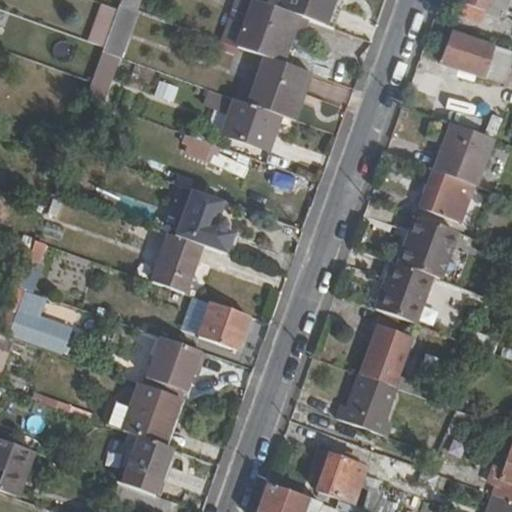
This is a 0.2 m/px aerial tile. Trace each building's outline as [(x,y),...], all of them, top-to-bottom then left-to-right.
[(263,58),(275,62),(291,14),(275,8),(251,0),(233,48),(263,58)] [(291,14),(320,25),(329,0),(277,0),(275,8),(291,14)] [(461,0),(457,13),(479,22),(486,0),(461,0)] [(103,48),(101,53),(116,58),(133,11),(118,6),(117,10),(103,48)] [(493,82),(504,51),(451,31),(439,63),(493,82)] [(278,116),(286,119),(303,72),(275,62),(263,58),(247,105),(278,116)] [(264,152),(278,116),(247,105),(232,100),(218,136),(264,152)] [(448,124),(432,170),(437,173),(457,179),(474,185),(490,139),(448,124)] [(215,151),(210,162),(243,178),(248,167),(215,151)] [(457,179),(437,173),(422,209),(443,218),(457,179)] [(275,233),(290,193),(255,180),(240,219),(275,233)] [(399,265),(434,278),(439,280),(456,232),(415,218),(399,265)] [(180,293),(197,246),(166,234),(148,283),(180,293)] [(33,240),(27,257),(37,261),(44,245),(33,240)] [(393,262),(375,311),(417,327),(434,278),(399,265),(393,262)] [(40,316),(46,299),(23,291),(7,335),(64,356),(74,328),(40,316)] [(181,330),(194,335),(205,303),(192,299),(181,330)] [(234,352),(247,317),(209,304),(197,338),(234,352)] [(376,326),(359,376),(395,390),(431,403),(432,397),(411,388),(394,382),(410,338),(376,326)] [(184,393),(189,377),(198,353),(156,337),(143,377),(184,393)] [(195,379),(204,355),(198,353),(189,377),(195,379)] [(395,390),(359,376),(347,408),(340,406),(335,421),(385,439),(390,424),(384,421),(395,390)] [(138,437),(161,446),(177,403),(136,389),(121,431),(138,437)] [(159,480),(171,449),(161,446),(138,437),(126,467),(159,480)] [(0,491),(16,497),(32,453),(0,441),(0,491)] [(411,443),(404,463),(429,473),(437,453),(411,443)] [(353,503),(365,467),(322,452),(317,468),(324,471),(317,491),(353,503)] [(511,463),(499,498),(511,502),(511,463)] [(117,485),(153,498),(159,480),(126,467),(123,467),(117,485)] [(156,511),(167,511),(175,505),(153,498),(117,485),(112,482),(107,494),(156,511)] [(267,483),(256,511),(302,511),(308,499),(267,483)] [(400,509),(409,511),(418,511),(423,500),(405,494),(400,509)] [(493,511),(511,511),(511,502),(499,498),(493,511)]
